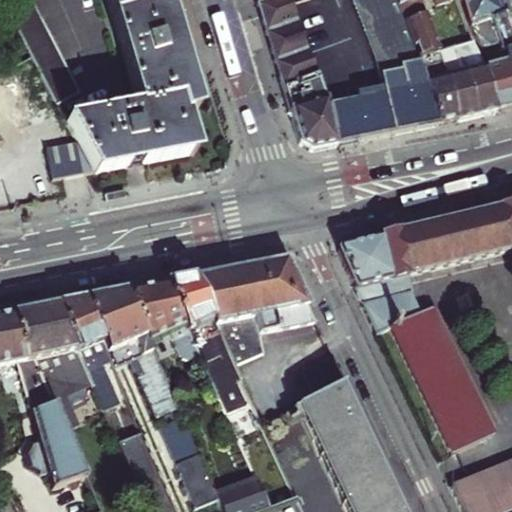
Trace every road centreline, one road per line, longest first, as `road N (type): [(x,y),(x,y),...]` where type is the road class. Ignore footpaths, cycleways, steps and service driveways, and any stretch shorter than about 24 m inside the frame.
road 1 (residential): [(439,511),(322,269),(287,222)]
road 2 (secondary): [(0,280),(287,222)]
road 3 (secondary): [(276,187),(0,246)]
road 4 (secondary): [(511,141),(276,187)]
road 5 (secondary): [(287,222),(511,168)]
road 6 (residential): [(276,187),(218,0)]
